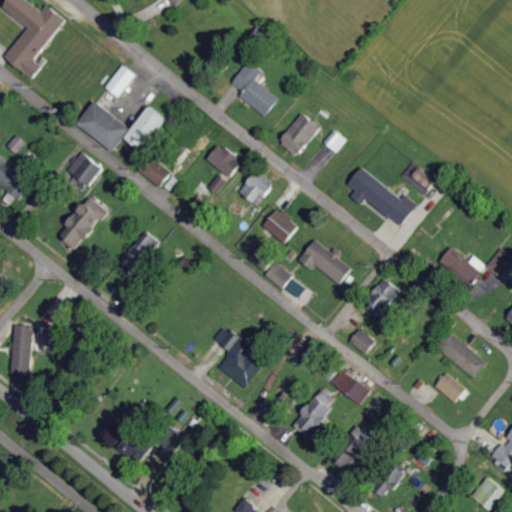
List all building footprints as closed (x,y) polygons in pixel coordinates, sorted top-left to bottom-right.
[(33,79),(43,66),(34,58),(66,18),(47,2),(42,9),(30,0),(8,0),(4,5),(28,25),(4,55),(33,79)] [(269,116),(283,98),(258,80),(265,70),(251,60),(235,83),(246,91),(242,96),(269,116)] [(109,87),(122,97),(139,74),(126,64),(109,87)] [(82,122),(116,150),(134,128),(100,100),(82,122)] [(169,118),(153,105),(128,138),(144,151),(169,118)] [(282,143),(299,157),(324,127),(307,113),(282,143)] [(349,140),(337,129),(326,142),(339,153),(349,140)] [(235,177),(246,160),(221,144),(210,160),(235,177)] [(71,168),(92,185),(107,168),(86,151),(71,168)] [(0,155),(0,181),(21,198),(34,182),(0,155)] [(141,172),(165,186),(174,170),(150,156),(141,172)] [(428,195),(439,182),(417,162),(405,175),(428,195)] [(405,198),(365,167),(352,184),(359,190),(355,196),(365,204),(369,198),(404,225),(421,204),(408,194),(405,198)] [(261,205),(277,184),(259,170),(243,191),(261,205)] [(218,190),(229,183),(224,175),(213,183),(218,190)] [(111,210),(92,196),(62,236),(81,250),(111,210)] [(261,217),(266,223),(278,212),(273,206),(261,217)] [(291,240),(302,222),(279,208),(268,226),(291,240)] [(155,235),(141,249),(152,259),(165,245),(155,235)] [(304,260),(316,269),(318,266),(343,284),(355,268),(342,258),(344,255),(320,238),(304,260)] [(502,277),(511,266),(511,241),(489,265),(502,277)] [(267,270),(277,257),(263,246),(253,259),(267,270)] [(489,265),(477,255),(472,261),(455,247),(443,261),(473,285),(489,265)] [(296,276),(279,262),(269,276),(285,289),(296,276)] [(384,317),(402,287),(386,278),(368,309),(384,317)] [(289,289),(302,297),(309,288),(296,279),(289,289)] [(34,373),(36,325),(17,325),(15,372),(34,373)] [(222,367),(248,388),(269,362),(250,347),(252,345),(228,326),(217,339),(234,352),(222,367)] [(371,354),(378,340),(360,330),(353,344),(371,354)] [(479,379),(492,362),(452,333),(439,350),(479,379)] [(334,386),(366,402),(374,387),(342,371),(334,386)] [(457,403),(469,389),(450,373),(438,386),(457,403)] [(340,400),(324,388),(297,425),(314,436),(340,400)] [(158,450),(136,430),(123,445),(145,464),(158,450)] [(511,471),(511,436),(506,444),(505,443),(494,458),(511,472),(511,471)] [(389,498),(409,473),(398,464),(378,489),(389,498)] [(493,511),(509,491),(491,477),(475,496),(493,511)] [(264,511),(265,511),(248,499),(239,510),(241,511),(264,511)]
